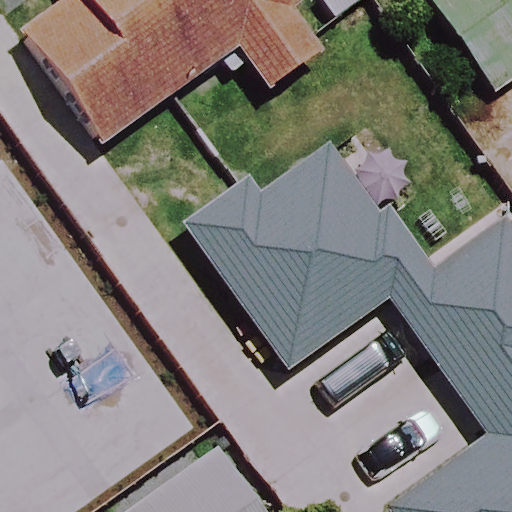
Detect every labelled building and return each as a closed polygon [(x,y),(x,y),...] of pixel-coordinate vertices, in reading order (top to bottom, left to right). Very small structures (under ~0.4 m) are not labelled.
[(289,12),(280,0),(64,0),(65,1),(9,41),(93,156),(231,57),(260,98),(314,60),(283,16),(289,12)] [(511,80),(511,0),(417,0),(489,97),(511,80)] [(235,196),(168,243),(272,390),(374,319),(425,391),(511,329),(511,264),(491,234),(417,286),(374,225),(364,231),(313,158),(243,207),(235,196)] [(511,511),(511,329),(425,391),(468,450),(382,511),(511,511)] [(248,511),(212,455),(122,511),(248,511)]
